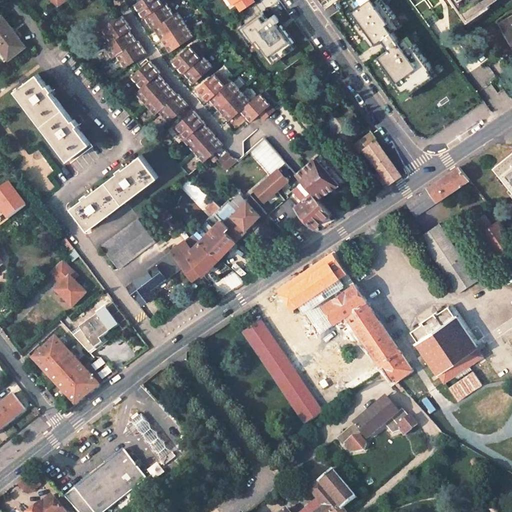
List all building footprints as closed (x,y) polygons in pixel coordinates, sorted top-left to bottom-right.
[(167,3),(164,0),(142,0),(136,4),(145,18),(146,17),(145,17),(167,3)] [(230,0),(233,4),(236,2),(242,10),(255,1),(254,0),(230,0)] [(382,0),(372,0),(357,11),(379,43),(401,27),(382,0)] [(457,0),(470,18),(496,0),(457,0)] [(154,28),(175,15),(174,14),(167,3),(145,17),(146,17),(153,29),(155,28),(154,28)] [(285,48),(294,42),(285,29),(282,31),(277,23),(279,21),(274,14),(267,19),(262,11),(250,20),(262,36),(254,42),(259,49),(263,46),(274,62),(289,52),(285,48)] [(175,15),(154,28),(155,28),(163,40),(187,25),(186,23),(178,12),(175,15)] [(2,15),(0,17),(0,47),(9,59),(26,46),(2,15)] [(123,16),(101,30),(102,32),(110,43),(110,44),(125,33),(129,30),(131,29),(123,16)] [(511,16),(498,25),(511,43),(511,16)] [(254,42),(262,36),(250,20),(239,28),(251,44),(254,42)] [(187,25),(163,40),(171,52),(195,37),(187,25)] [(118,55),(137,42),(138,42),(137,42),(129,30),(125,33),(110,44),(110,43),(106,46),(114,58),(118,56),(118,55)] [(396,31),(384,39),(392,50),(380,58),(403,92),(411,87),(414,91),(438,75),(412,37),(404,42),(396,31)] [(137,42),(118,55),(118,56),(126,68),(147,54),(139,41),(137,42),(138,42),(137,42)] [(193,44),(174,61),(184,73),(185,72),(204,56),(193,44)] [(263,46),(259,49),(270,65),(274,62),(263,46)] [(204,56),(185,72),(195,83),(214,66),(204,56)] [(141,90),(159,74),(161,73),(150,61),(131,78),(141,89),(141,90)] [(218,71),(209,79),(198,89),(209,100),(211,99),(210,99),(229,83),(228,83),(218,71)] [(17,90),(16,91),(68,160),(91,143),(77,126),(79,125),(75,119),(73,120),(52,92),(53,90),(49,84),(47,86),(38,74),(22,86),(21,84),(16,88),(17,90)] [(147,104),(169,85),(159,74),(141,90),(141,89),(137,92),(147,104)] [(229,83),(210,99),(211,99),(220,110),(242,91),(241,90),(232,80),(228,83),(229,83)] [(160,111),(178,95),(177,95),(169,85),(147,104),(148,105),(156,114),(160,111)] [(242,91),(220,110),(230,120),(241,110),(251,101),(242,91)] [(261,93),(251,101),(241,110),(252,122),(260,114),(265,120),(276,110),(261,93)] [(178,95),(160,111),(161,112),(170,122),(189,105),(179,94),(177,95),(178,95)] [(316,109),(301,120),(309,130),(324,118),(316,109)] [(194,111),(183,120),(181,122),(174,128),(185,140),(204,123),(205,123),(194,111)] [(195,151),(214,134),(205,123),(204,123),(185,140),(186,141),(195,151)] [(372,132),(354,145),(360,153),(364,149),(378,139),(372,132)] [(224,145),(214,134),(195,151),(196,152),(205,162),(224,145)] [(378,139),(364,149),(381,171),(376,174),(385,187),(402,175),(378,139)] [(319,199),(348,178),(324,150),(297,174),(304,181),(313,192),(319,199)] [(227,170),(240,159),(232,157),(228,152),(219,161),(227,170)] [(511,152),(496,166),(511,184),(511,152)] [(84,198),(72,207),(89,230),(159,177),(142,154),(125,168),(123,166),(117,171),(119,172),(90,194),(89,192),(83,196),(84,198)] [(459,168),(406,203),(415,217),(469,180),(459,168)] [(264,205),(290,183),(279,169),(253,192),(264,205)] [(304,181),(294,190),(304,201),(313,192),(304,181)] [(9,183),(0,189),(0,210),(7,220),(27,205),(9,183)] [(304,201),(297,207),(315,227),(331,213),(319,199),(313,192),(304,201)] [(222,209),(216,214),(221,220),(229,228),(226,231),(236,241),(237,240),(262,215),(247,201),(240,194),(232,204),(230,201),(222,209)] [(213,200),(206,207),(214,216),(216,214),(222,209),(213,200)] [(473,238),(480,249),(476,252),(480,259),(484,256),(489,264),(511,248),(511,239),(500,221),(493,225),(486,214),(475,221),(483,232),(473,238)] [(139,219),(102,246),(119,269),(155,241),(139,219)] [(221,220),(201,241),(218,259),(236,241),(226,231),(229,228),(221,220)] [(438,225),(419,238),(457,295),(476,281),(438,225)] [(67,238),(59,244),(68,255),(74,248),(67,238)] [(205,266),(211,262),(212,263),(218,259),(201,241),(192,250),(186,241),(172,251),(182,265),(192,278),(200,271),(201,273),(207,268),(205,266)] [(161,260),(160,260),(170,274),(182,265),(172,251),(169,253),(169,254),(168,254),(168,255),(168,256),(169,256),(163,260),(162,260),(161,259),(161,260)] [(63,260),(51,272),(60,281),(63,278),(65,281),(57,290),(73,306),(87,292),(75,280),(79,275),(63,260)] [(157,265),(166,277),(170,274),(160,260),(155,263),(157,265)] [(129,286),(143,304),(154,296),(149,290),(166,277),(157,265),(129,286)] [(276,298),(295,325),(308,317),(299,304),(316,292),(306,277),(276,298)] [(413,369),(366,302),(368,301),(356,284),(324,305),(336,322),(347,315),(380,362),(384,367),(394,382),(413,369)] [(5,301),(0,306),(0,316),(4,320),(14,310),(5,301)] [(74,335),(90,352),(104,341),(101,337),(121,323),(108,306),(92,318),(81,326),(82,329),(74,335)] [(455,375),(470,364),(481,356),(475,347),(477,346),(455,315),(454,316),(447,306),(437,314),(435,312),(419,323),(421,325),(412,332),(418,340),(416,342),(424,353),(417,358),(423,366),(430,362),(438,373),(440,372),(446,381),(455,375)] [(243,331),(302,425),(323,412),(263,318),(243,331)] [(312,331),(296,345),(331,383),(346,368),(312,331)] [(101,386),(83,367),(59,340),(55,336),(33,358),(76,405),(101,386)] [(88,362),(83,367),(101,386),(106,382),(88,362)] [(369,370),(363,362),(342,377),(351,390),(384,367),(380,362),(369,370)] [(470,364),(455,375),(458,380),(450,386),(459,398),(483,383),(470,364)] [(0,431),(28,409),(15,392),(4,401),(5,402),(0,406),(0,431)] [(355,423),(363,432),(367,438),(385,424),(393,433),(401,431),(404,435),(417,425),(410,416),(407,419),(404,416),(406,415),(402,410),(398,413),(386,398),(355,423)] [(134,410),(123,420),(131,428),(142,419),(134,410)] [(131,428),(139,437),(150,428),(142,419),(131,428)] [(363,432),(355,423),(336,439),(339,442),(340,442),(343,445),(348,452),(352,452),(353,453),(362,451),(364,442),(359,436),(363,432)] [(147,446),(158,437),(150,428),(139,437),(147,446)] [(158,437),(147,446),(155,455),(166,445),(158,437)] [(160,460),(171,451),(166,445),(155,455),(160,460)] [(125,449),(65,497),(78,511),(105,511),(148,479),(125,449)] [(347,511),(348,511),(344,508),(358,497),(338,474),(334,469),(312,489),(319,498),(304,511),(289,511),(288,510),(285,511),(347,511)] [(21,492),(29,493),(41,484),(31,472),(20,482),(16,485),(15,486),(16,488),(21,492)] [(66,511),(54,494),(44,502),(29,511),(66,511)]
